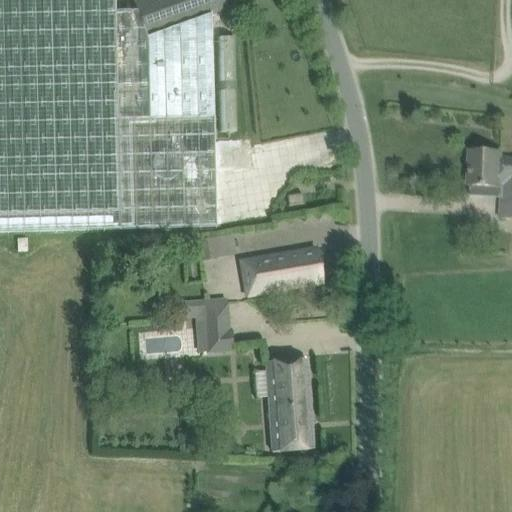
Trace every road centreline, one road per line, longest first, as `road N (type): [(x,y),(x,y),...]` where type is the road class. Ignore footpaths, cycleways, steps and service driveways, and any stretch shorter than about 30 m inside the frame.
road 1 (unclassified): [(362,511),(352,154),(315,0)]
road 2 (unknown): [(353,200),(253,240),(232,275),(241,307),(264,327),(357,341)]
